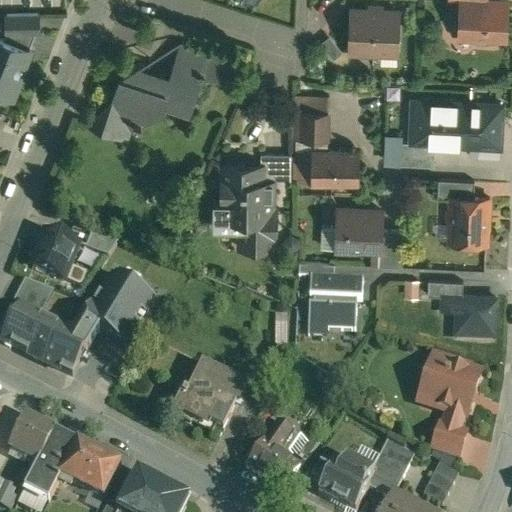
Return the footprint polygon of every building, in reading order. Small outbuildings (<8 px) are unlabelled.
[(486,1),(466,0),(461,0),(461,1),(459,37),(474,38),(478,42),(486,43),(490,39),(505,39),(507,2),(486,1)] [(368,10),(351,10),(349,52),(398,54),(399,12),(381,11),(382,7),(369,7),(368,10)] [(39,32),(38,14),(6,15),(7,32),(36,32),(39,32)] [(36,32),(7,32),(4,40),(29,50),(36,32)] [(342,52),(329,36),(320,44),(333,60),(342,52)] [(4,40),(0,38),(0,91),(6,94),(18,90),(13,78),(10,77),(12,72),(18,75),(19,73),(18,73),(19,71),(22,70),(20,66),(21,65),(24,66),(30,50),(29,50),(4,40)] [(172,67),(146,80),(145,78),(141,80),(133,77),(138,64),(120,73),(112,98),(89,123),(127,138),(130,129),(142,123),(141,121),(159,112),(164,98),(191,106),(202,72),(230,81),(236,61),(180,43),(172,67)] [(502,105),(413,100),(410,143),(500,148),(502,105)] [(328,113),(302,112),(300,182),(311,182),(311,151),(327,151),(328,113)] [(473,149),(473,157),(502,158),(503,149),(473,149)] [(327,151),(311,151),(311,182),(359,182),(359,151),(327,151)] [(292,154),(261,154),(261,164),(260,180),(274,180),(291,180),(292,154)] [(261,164),(225,163),(224,196),(221,196),(220,219),(249,219),(249,248),(271,248),(271,247),(270,247),(270,236),(277,236),(277,207),(274,207),(274,180),(260,180),(261,164)] [(474,181),(438,180),(438,197),(451,198),(452,197),(474,197),(474,181)] [(474,197),(452,197),(451,198),(451,206),(448,209),(448,219),(451,222),(450,240),(486,242),(487,213),(489,213),(490,198),(474,197)] [(382,210),(338,208),(336,246),(339,250),(354,251),(357,248),(379,249),(380,249),(381,229),(382,210)] [(404,230),(381,229),(380,249),(379,249),(379,265),(402,266),(404,230)] [(79,245),(45,232),(38,249),(40,250),(32,270),(64,282),(79,245)] [(118,242),(93,232),(86,249),(108,257),(118,242)] [(487,270),(509,270),(509,245),(487,246),(487,270)] [(335,263),(299,261),(299,278),(311,279),(311,278),(334,279),(335,263)] [(62,328),(43,363),(72,377),(101,332),(127,348),(156,300),(112,274),(92,306),(91,305),(74,333),(62,328)] [(334,279),(311,278),(311,279),(310,300),(314,300),(313,308),(309,308),(308,337),(309,337),(310,327),(326,328),(326,331),(356,332),(357,302),(362,302),(363,281),(334,279)] [(463,281),(428,279),(427,295),(443,295),(443,294),(463,295),(463,281)] [(14,303),(21,307),(41,317),(54,292),(25,281),(14,303)] [(463,295),(443,294),(443,295),(442,313),(457,313),(456,339),(493,340),(495,297),(463,295)] [(3,342),(43,363),(62,328),(41,317),(21,307),(3,342)] [(287,325),(275,324),(275,347),(286,347),(287,325)] [(470,368),(434,357),(430,368),(432,373),(433,374),(426,394),(442,399),(438,410),(447,413),(442,427),(460,433),(465,419),(467,419),(481,375),(469,371),(470,368)] [(237,383),(202,365),(188,395),(185,393),(183,399),(185,400),(180,408),(201,419),(200,421),(223,433),(240,398),(242,399),(249,386),(238,380),(237,383)] [(27,419),(11,450),(16,453),(14,458),(28,465),(30,461),(39,465),(55,433),(27,419)] [(294,433),(278,422),(265,442),(264,441),(246,469),(284,495),(321,441),(316,438),(309,448),(304,444),(302,448),(290,440),(294,433)] [(442,427),(440,427),(432,452),(459,461),(467,436),(460,433),(442,427)] [(39,465),(25,492),(49,504),(62,480),(60,479),(78,445),(55,433),(39,465)] [(122,467),(78,445),(60,479),(62,480),(78,489),(75,493),(87,500),(90,494),(104,501),(122,467)] [(404,452),(381,495),(392,501),(394,497),(414,458),(404,452)] [(321,500),(345,511),(363,511),(374,493),(370,491),(379,475),(349,460),(342,475),(336,472),(321,500)] [(459,475),(440,465),(423,496),(443,507),(459,475)] [(156,485),(137,475),(120,509),(118,511),(183,511),(187,505),(155,488),(156,485)] [(422,511),(394,497),(392,501),(386,511),(422,511)]
